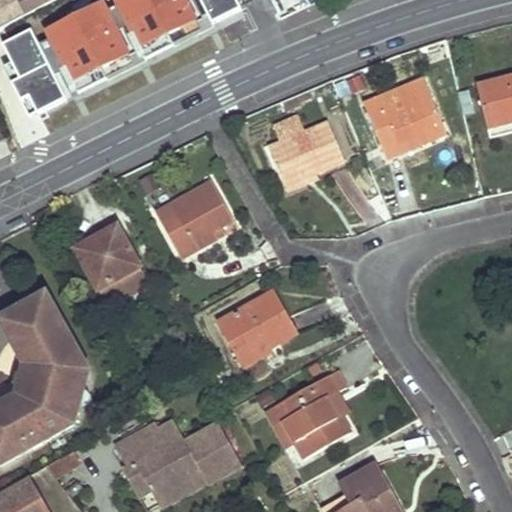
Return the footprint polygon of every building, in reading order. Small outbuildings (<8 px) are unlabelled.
[(15,0),(25,17),(57,0),(15,0)] [(189,0),(114,0),(141,62),(177,47),(173,39),(201,26),(189,0)] [(196,0),(209,28),(242,13),(236,0),(196,0)] [(130,39),(117,13),(57,45),(62,55),(69,71),(130,39)] [(69,71),(62,55),(10,82),(33,129),(51,120),(54,124),(72,116),(82,136),(98,128),(69,71)] [(505,125),(511,122),(511,79),(480,87),(491,132),(505,129),(505,125)] [(426,83),(381,102),(384,112),(369,118),(384,152),(420,138),(423,147),(448,136),(426,83)] [(381,102),(365,108),(369,118),(384,112),(381,102)] [(54,124),(51,120),(33,129),(36,133),(54,124)] [(329,125),(270,150),(288,193),(320,180),(318,174),(345,163),(329,125)] [(420,138),(384,152),(388,161),(423,147),(420,138)] [(214,185),(158,215),(181,260),(195,252),(197,255),(219,241),(216,233),(223,229),(235,222),(214,185)] [(104,304),(146,282),(117,227),(101,236),(104,243),(78,256),(104,304)] [(223,229),(216,233),(219,241),(227,237),(223,229)] [(101,236),(75,250),(78,256),(104,243),(101,236)] [(195,252),(181,260),(183,263),(197,255),(195,252)] [(277,294),(219,326),(240,362),(269,346),(271,350),(298,334),(277,294)] [(89,383),(92,375),(49,299),(4,324),(26,364),(19,384),(14,404),(0,411),(0,469),(1,470),(76,428),(79,419),(73,406),(77,391),(89,383)] [(269,346),(240,362),(244,370),(273,353),(271,350),(269,346)] [(340,373),(277,408),(298,445),(306,460),(352,435),(342,418),(337,419),(326,399),(347,387),(340,373)] [(79,419),(89,383),(77,391),(73,406),(79,419)] [(277,408),(267,413),(287,450),(298,445),(277,408)] [(174,427),(158,436),(165,446),(181,438),(174,427)] [(158,436),(155,428),(115,449),(128,472),(137,466),(152,495),(157,502),(204,477),(208,485),(209,488),(243,470),(220,429),(185,446),(181,438),(165,446),(158,436)] [(55,481),(82,466),(75,452),(47,467),(55,481)] [(137,466),(128,472),(123,475),(138,503),(152,495),(137,466)] [(379,466),(341,486),(346,496),(353,506),(342,511),(399,511),(403,510),(379,466)] [(204,477),(157,502),(161,511),(209,488),(208,485),(204,477)] [(17,511),(37,501),(28,485),(0,500),(0,511),(17,511)] [(346,496),(322,509),(324,511),(342,511),(353,506),(346,496)] [(43,511),(37,501),(17,511),(43,511)]
